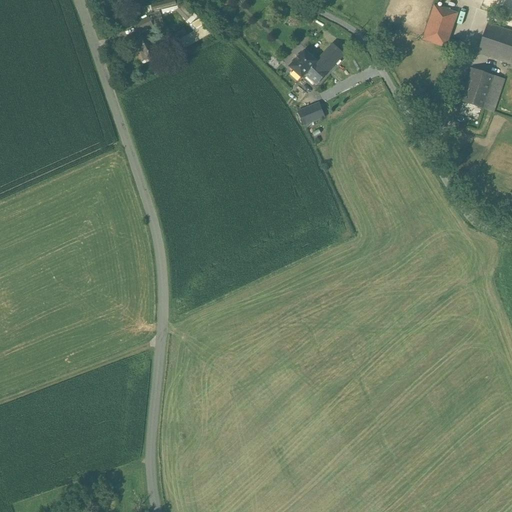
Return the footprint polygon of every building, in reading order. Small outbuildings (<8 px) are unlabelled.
[(175,0),(151,6),(153,12),(176,6),(175,0)] [(194,14),(185,4),(180,10),(189,20),(194,14)] [(456,14),(435,7),(424,40),(445,47),(456,14)] [(149,18),(135,25),(139,33),(153,26),(149,18)] [(202,18),(192,25),(196,31),(187,37),(179,42),(184,50),(188,48),(211,34),(202,18)] [(511,32),(508,31),(488,24),(479,53),(511,64),(511,32)] [(149,35),(134,42),(139,53),(138,54),(142,63),(159,55),(149,35)] [(316,58),(303,71),(311,82),(339,55),(330,44),(316,58)] [(304,46),(287,63),(299,76),(303,71),(316,58),(304,46)] [(493,76),(471,69),(461,101),(493,112),(504,80),(493,76)] [(318,108),(302,116),(305,123),(321,116),(318,108)]
